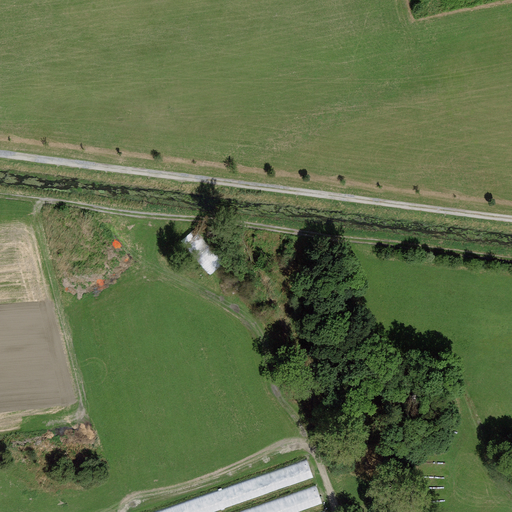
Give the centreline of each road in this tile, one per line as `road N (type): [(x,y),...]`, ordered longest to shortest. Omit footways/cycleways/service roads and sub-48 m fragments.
road 1 (track): [(511,261),(0,198)]
road 2 (track): [(511,217),(0,158)]
road 3 (track): [(335,511),(310,440),(122,511)]
road 4 (track): [(511,491),(451,373)]
